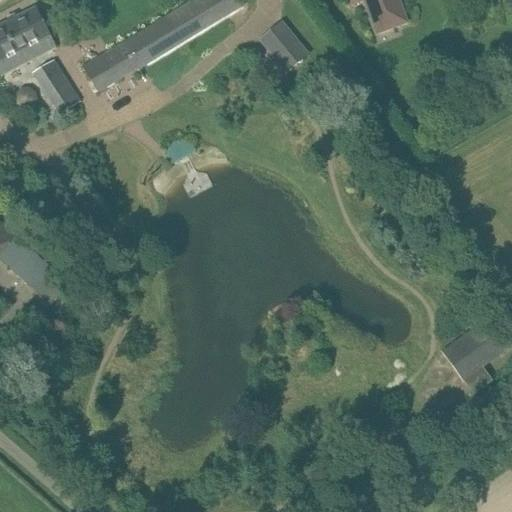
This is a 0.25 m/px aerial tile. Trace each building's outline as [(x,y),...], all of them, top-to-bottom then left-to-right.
[(244,6),(240,0),(197,0),(84,69),(98,91),(136,68),(138,71),(244,6)] [(406,24),(397,0),(350,0),(353,5),(364,1),(376,35),(406,24)] [(55,49),(45,30),(36,12),(0,30),(0,73),(1,76),(55,49)] [(259,42),(286,75),(299,64),(290,54),(301,44),(282,22),(259,42)] [(81,104),(53,61),(32,75),(59,118),(81,104)] [(310,69),(301,78),(309,87),(319,79),(310,69)] [(168,156),(169,157),(173,165),(195,153),(190,145),(189,144),(188,143),(187,143),(186,142),(185,142),(184,142),(183,142),(182,142),(180,142),(179,142),(178,142),(177,142),(176,143),(175,143),(174,144),(173,144),(172,145),(172,146),(171,147),(170,148),(170,149),(169,150),(169,151),(169,152),(168,153),(168,154),(168,156)] [(0,226),(0,254),(14,239),(0,226)] [(463,385),(511,349),(503,337),(496,343),(481,324),(441,354),(463,385)]
